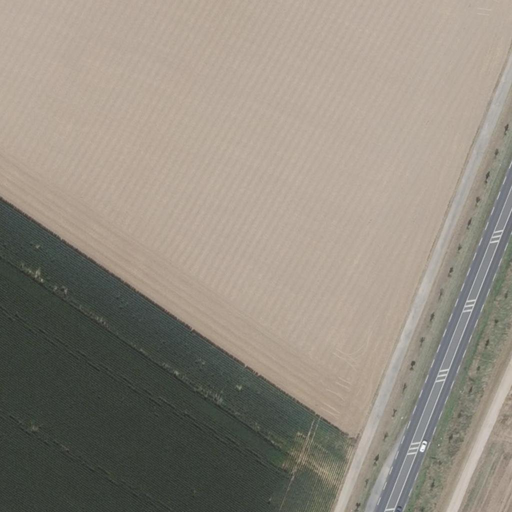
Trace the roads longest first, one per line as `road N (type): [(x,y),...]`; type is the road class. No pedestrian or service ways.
road 1 (track): [(511,69),(339,511)]
road 2 (primary): [(511,175),(380,511)]
road 3 (primary): [(397,511),(511,220)]
road 4 (track): [(511,383),(455,511)]
